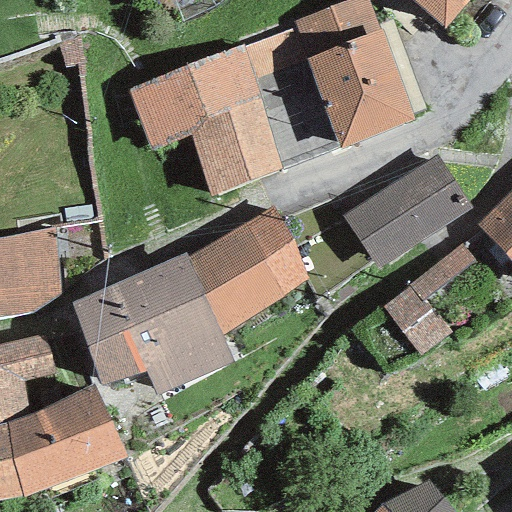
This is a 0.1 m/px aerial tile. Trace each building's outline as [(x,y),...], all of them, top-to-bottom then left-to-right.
[(367,0),(351,0),(294,21),(296,28),(307,58),(304,59),(338,150),(415,121),(381,28),(378,29),(367,0)] [(408,0),(444,29),(468,0),(408,0)] [(242,45),(253,81),(304,59),(307,58),(296,28),(242,45)] [(253,81),(242,45),(128,88),(149,152),(190,134),(205,115),(258,96),(253,81)] [(281,170),(258,96),(205,115),(190,134),(209,197),(281,170)] [(375,269),(470,208),(436,155),(340,216),(375,269)] [(511,188),(474,226),(511,264),(511,188)] [(273,205),(245,224),(283,296),(309,279),(273,205)] [(245,224),(187,258),(221,335),(283,296),(245,224)] [(0,239),(0,316),(33,312),(59,293),(55,228),(22,237),(0,239)] [(462,244),(408,285),(409,286),(381,307),(419,356),(449,333),(424,299),(474,260),(462,244)] [(187,258),(184,252),(71,303),(102,388),(144,371),(155,396),(233,361),(221,335),(187,258)] [(47,333),(0,342),(0,423),(4,422),(28,415),(23,380),(56,371),(47,333)] [(91,385),(28,415),(4,422),(23,497),(126,458),(91,385)] [(0,502),(23,497),(4,422),(0,423),(0,502)] [(454,511),(427,481),(382,504),(373,511),(454,511)]
